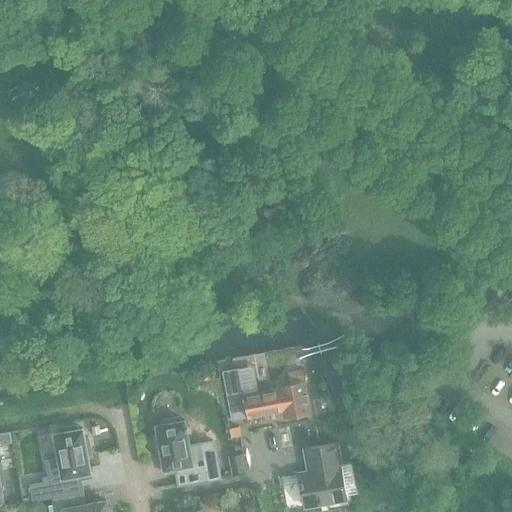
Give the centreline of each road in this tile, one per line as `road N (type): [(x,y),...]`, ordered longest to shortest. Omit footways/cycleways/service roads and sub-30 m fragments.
road 1 (unknown): [(511,194),(223,0)]
road 2 (residential): [(0,420),(90,402),(125,416),(146,511)]
